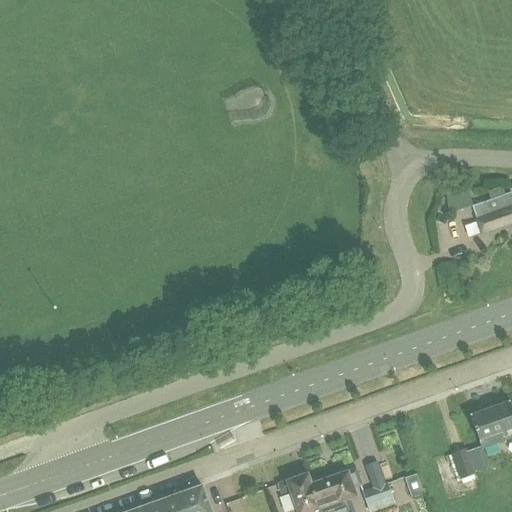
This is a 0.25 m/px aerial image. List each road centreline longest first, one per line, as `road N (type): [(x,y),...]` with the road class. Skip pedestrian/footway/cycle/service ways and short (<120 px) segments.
road 1 (residential): [(409,177),(396,216),(411,284),(398,311),(56,432)]
road 2 (tertiary): [(247,403),(511,308)]
road 3 (residential): [(511,357),(261,447)]
road 4 (residential): [(409,177),(318,0)]
road 5 (residential): [(261,447),(80,511)]
road 6 (tertiary): [(68,468),(247,403)]
